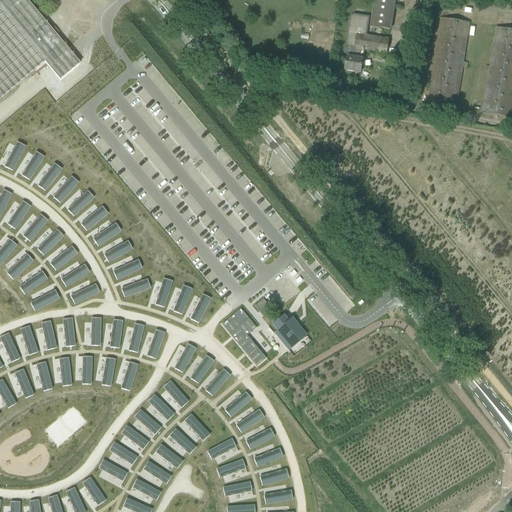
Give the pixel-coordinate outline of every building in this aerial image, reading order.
[(0,0),(0,98),(43,62),(60,82),(80,65),(25,0),(0,0)] [(373,0),(369,27),(390,31),(394,0),(373,0)] [(471,23),(442,18),(427,105),(455,110),(462,68),(467,69),(468,64),(464,63),(471,23)] [(345,71),(361,74),(363,60),(362,60),(364,50),(386,54),(389,40),(379,38),(364,36),(366,21),(353,19),(349,21),(346,44),(348,48),(345,50),(344,55),(347,58),(345,71)] [(511,110),(511,30),(495,28),(489,67),(485,67),(484,72),(489,73),(483,114),(511,118),(511,110)] [(20,162),(27,148),(10,139),(3,154),(20,162)] [(38,172),(47,157),(27,148),(20,162),(38,172)] [(3,154),(0,159),(0,170),(12,176),(20,162),(3,154)] [(55,184),(67,171),(47,157),(38,172),(55,184)] [(20,162),(12,176),(28,186),(38,172),(20,162)] [(70,196),(82,184),(67,171),(55,184),(70,196)] [(38,172),(28,186),(44,197),(55,184),(38,172)] [(55,184),(44,197),(58,209),(70,196),(55,184)] [(84,210),(98,199),(82,184),(70,196),(84,210)] [(0,205),(7,209),(15,194),(0,186),(0,205)] [(24,221),(33,206),(15,194),(7,209),(24,221)] [(70,196),(58,209),(71,221),(84,210),(70,196)] [(98,226),(112,216),(98,199),(84,210),(98,226)] [(40,235),(52,222),(33,206),(24,221),(40,235)] [(7,209),(0,221),(0,226),(14,236),(24,221),(7,209)] [(71,221),(72,222),(84,236),(98,226),(84,210),(71,221)] [(109,242),(123,233),(112,216),(98,226),(109,242)] [(24,221),(14,236),(29,248),(40,235),(24,221)] [(54,249),(67,237),(52,222),(40,235),(54,249)] [(98,226),(84,236),(95,251),(109,242),(98,226)] [(5,232),(0,238),(0,250),(11,259),(22,246),(5,232)] [(135,252),(134,252),(123,233),(109,242),(120,260),(135,252)] [(40,235),(29,248),(41,261),(54,249),(40,235)] [(67,266),(81,255),(67,237),(54,249),(67,266)] [(95,251),(96,252),(106,268),(120,260),(109,242),(95,251)] [(25,274),(39,263),(22,246),(11,259),(25,274)] [(54,249),(41,261),(53,276),(67,266),(54,249)] [(0,250),(0,270),(11,259),(0,250)] [(130,278),(147,271),(135,252),(120,260),(130,278)] [(78,284),(93,275),(81,255),(67,266),(78,284)] [(11,259),(0,270),(0,272),(12,284),(25,274),(11,259)] [(120,260),(106,268),(114,285),(130,278),(120,260)] [(38,290),(53,282),(39,263),(25,274),(38,290)] [(67,266),(53,276),(63,293),(78,284),(67,266)] [(147,308),(156,276),(147,271),(130,278),(147,308)] [(25,274),(12,284),(23,299),(38,290),(25,274)] [(88,301),(102,293),(93,275),(78,284),(88,301)] [(156,276),(147,308),(164,314),(175,282),(156,276)] [(130,278),(114,285),(121,303),(147,308),(130,278)] [(48,310),(66,305),(53,282),(38,290),(48,310)] [(175,282),(164,314),(181,321),(196,291),(175,282)] [(63,293),(71,308),(77,307),(88,301),(78,284),(63,293)] [(279,308),(263,288),(254,296),(270,315),(279,308)] [(38,290),(23,299),(27,305),(31,315),(48,310),(38,290)] [(196,291),(181,321),(197,329),(216,301),(196,291)] [(78,316),(74,316),(79,332),(82,343),(83,351),(86,351),(90,351),(93,351),(96,351),(99,352),(101,352),(103,317),(100,317),(96,316),(91,316),(87,316),(83,316),(78,316)] [(289,351),(306,337),(297,325),(293,328),(283,316),(272,325),(277,331),(274,334),(289,351)] [(60,318),(54,319),(58,354),(62,353),(71,352),(80,351),(77,336),(75,328),(71,317),(60,318)] [(103,317),(101,352),(102,352),(106,352),(109,352),(112,353),(115,353),(118,354),(119,354),(126,320),(125,320),(121,319),(117,318),(113,318),(108,317),(104,317),(103,317)] [(40,321),(32,323),(40,358),(44,356),(53,354),(58,354),(54,319),(50,319),(40,321)] [(126,320),(119,354),(122,355),(125,355),(128,356),(131,357),(134,358),(137,358),(147,325),(146,325),(142,324),(138,322),(134,321),(130,320),(126,320)] [(19,327),(11,330),(22,363),(26,362),(35,359),(40,358),(32,323),(29,324),(19,327)] [(264,356),(236,323),(227,330),(254,364),(264,356)] [(147,325),(137,358),(137,359),(140,360),(143,361),(146,362),(157,366),(166,347),(166,339),(165,336),(163,332),(158,329),(154,327),(150,326),(147,325)] [(0,334),(0,359),(5,371),(9,369),(18,365),(22,363),(11,330),(9,331),(0,334)] [(174,349),(165,370),(172,373),(174,374),(176,376),(178,377),(180,378),(181,379),(199,349),(197,347),(194,346),(191,344),(189,342),(186,342),(181,343),(177,345),(174,349)] [(199,349),(181,379),(182,380),(185,381),(187,382),(189,384),(191,385),(193,387),(195,388),(197,390),(219,363),(218,362),(215,360),(213,358),(210,356),(207,354),(205,352),(202,351),(199,349)] [(73,355),(72,355),(74,390),(76,390),(85,389),(93,389),(96,354),(85,354),(73,355)] [(96,354),(93,389),(95,389),(105,390),(112,391),(121,358),(110,356),(97,354),(96,354)] [(48,358),(47,359),(55,393),(56,393),(66,391),(74,390),(72,355),(60,356),(48,358)] [(121,358),(112,391),(115,392),(124,394),(134,397),(147,384),(153,367),(145,364),(134,361),(122,358),(121,358)] [(36,362),(25,366),(36,399),(37,398),(47,395),(55,393),(47,359),(36,362)] [(219,363),(197,390),(199,392),(201,393),(203,395),(204,396),(206,398),(208,400),(210,402),(212,403),(239,381),(236,379),(234,376),(232,374),(230,372),(227,370),(225,368),(222,366),(220,364),(219,363)] [(13,371),(3,376),(19,407),(20,407),(28,402),(36,399),(25,366),(13,371)] [(156,390),(154,392),(178,418),(182,414),(194,404),(202,398),(200,397),(199,396),(197,394),(196,393),(194,392),(193,391),(191,389),(190,388),(188,387),(187,386),(185,385),(183,384),(182,383),(180,382),(179,381),(177,380),(175,379),(174,378),(172,377),(170,376),(164,373),(156,390)] [(0,377),(0,413),(3,418),(3,417),(11,412),(19,407),(3,376),(2,376),(0,377)] [(241,383),(214,406),(215,407),(216,408),(217,409),(218,410),(219,411),(220,412),(221,413),(222,414),(222,415),(223,417),(224,418),(225,419),(226,420),(227,421),(228,422),(256,401),(255,401),(254,400),(253,398),(252,397),(251,396),(250,394),(249,393),(248,392),(247,391),(246,389),(245,388),(244,387),(243,386),(242,384),(241,383)] [(141,406),(140,406),(165,431),(168,428),(171,425),(174,422),(178,418),(154,392),(149,397),(146,400),(143,403),(141,406)] [(204,400),(176,424),(201,450),(229,430),(228,428),(227,427),(226,425),(225,424),(224,422),(223,420),(221,419),(220,417),(219,416),(218,414),(216,413),(215,411),(214,410),(212,408),(211,407),(210,406),(208,404),(207,403),(205,401),(204,400)] [(256,401),(228,422),(229,424),(230,425),(230,426),(231,427),(232,428),(238,438),(267,419),(261,409),(260,407),(259,406),(258,405),(257,403),(256,402),(256,401)] [(127,421),(126,423),(153,445),(156,441),(159,438),(162,434),(165,431),(140,406),(138,409),(135,412),(132,415),(129,418),(127,421)] [(267,419),(238,438),(240,441),(246,454),(278,440),(271,424),(267,419)] [(114,438),(113,440),(142,459),(145,455),(148,451),(150,448),(153,445),(126,423),(124,425),(121,428),(119,431),(116,435),(114,438)] [(176,424),(161,440),(188,464),(201,450),(176,424)] [(229,430),(201,450),(207,460),(212,470),(244,455),(237,443),(230,430),(229,430)] [(102,456),(101,458),(132,475),(133,473),(135,470),(138,466),(140,462),(142,459),(113,440),(112,442),(109,445),(107,449),(105,452),(102,456)] [(161,440),(146,459),(175,479),(188,464),(161,440)] [(278,440),(246,454),(247,455),(253,469),(253,471),(286,461),(285,458),(279,441),(278,440)] [(244,455),(212,470),(217,482),(218,487),(253,480),(250,470),(244,456),(244,455)] [(91,471),(89,473),(117,498),(119,496),(122,493),(124,489),(126,485),(128,481),(131,477),(132,475),(101,458),(100,459),(98,463),(96,466),(94,469),(91,471)] [(139,470),(134,477),(165,494),(168,490),(175,479),(146,459),(139,470)] [(286,461),(253,471),(257,484),(258,489),(292,483),(290,475),(286,461)] [(75,485),(74,485),(88,511),(97,511),(98,511),(102,509),(105,507),(109,504),(112,501),(116,499),(117,498),(89,473),(89,474),(86,476),(84,478),(81,481),(78,483),(75,485)] [(124,495),(123,497),(156,510),(161,501),(165,494),(134,477),(131,482),(124,495)] [(253,480),(218,487),(220,493),(222,505),(223,507),(257,502),(257,499),(254,484),(253,480)] [(292,483),(258,489),(260,499),(261,507),(295,504),(294,493),(292,483)] [(60,493),(57,494),(63,511),(88,511),(74,485),(72,486),(69,488),(66,490),(63,491),(60,493)] [(43,497),(39,498),(42,511),(63,511),(57,494),(56,494),(53,495),(50,496),(46,497),(43,497)] [(118,509),(116,511),(155,511),(156,510),(123,497),(118,509)] [(23,500),(21,500),(21,511),(42,511),(39,498),(34,499),(28,500),(23,500)] [(3,499),(1,511),(21,511),(21,500),(17,500),(12,500),(6,500),(3,499)] [(258,511),(257,502),(223,507),(223,511),(258,511)]
